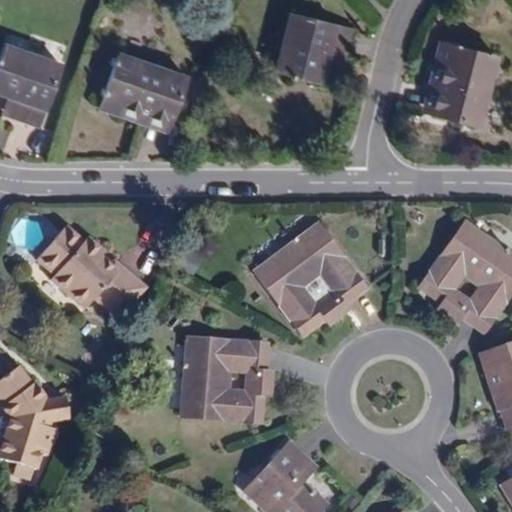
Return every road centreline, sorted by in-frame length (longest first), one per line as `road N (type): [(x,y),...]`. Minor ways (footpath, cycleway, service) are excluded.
road 1 (residential): [(363,183),(4,180)]
road 2 (residential): [(412,444),(378,447),(349,430),(336,399),(343,366),(370,344),(407,343),(436,365),(443,382)]
road 3 (residential): [(418,0),(376,106),(363,183)]
road 4 (residential): [(511,188),(363,183)]
